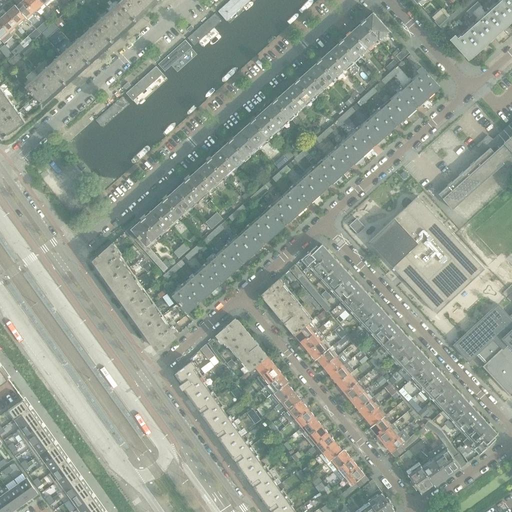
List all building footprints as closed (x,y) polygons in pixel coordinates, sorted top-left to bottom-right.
[(25,0),(23,0),(17,6),(16,7),(27,19),(36,12),(25,0)] [(44,4),(39,0),(25,0),(36,12),(44,4)] [(158,0),(125,0),(122,3),(120,2),(120,3),(136,21),(158,0)] [(255,0),(229,0),(217,11),(226,21),(227,20),(230,23),(245,10),(243,7),(250,0),(251,0),(254,2),(255,0)] [(511,0),(502,0),(488,13),(503,30),(508,26),(507,25),(511,21),(511,0)] [(472,13),(481,5),(477,2),(466,12),(471,16),(474,20),(476,18),(473,14),(472,13)] [(112,42),(136,21),(120,3),(118,4),(119,5),(110,14),(109,13),(107,14),(106,15),(107,16),(98,25),(97,25),(112,42)] [(27,19),(16,7),(17,6),(15,5),(7,13),(21,28),(21,27),(26,22),(30,26),(32,24),(27,19)] [(450,16),(443,8),(435,15),(438,19),(444,13),(448,18),(450,16)] [(378,38),(382,34),(385,37),(387,36),(385,34),(389,31),(373,12),(351,32),(366,48),(376,39),(377,41),(379,40),(378,38)] [(21,28),(7,13),(0,18),(0,22),(9,32),(14,28),(17,31),(17,30),(22,34),(25,32),(21,27),(21,28)] [(196,43),(221,21),(214,13),(189,35),(196,43)] [(443,22),(446,20),(448,18),(444,13),(438,19),(435,21),(439,26),(441,24),(443,22)] [(485,45),(497,34),(498,34),(503,30),(488,13),(466,33),(481,50),(486,46),(485,45)] [(9,32),(0,22),(0,39),(0,40),(9,32)] [(42,32),(48,27),(44,23),(38,28),(42,32)] [(89,63),(112,42),(97,25),(98,25),(97,23),(95,25),(96,27),(86,35),(85,34),(83,36),(84,37),(75,46),(74,46),(89,63)] [(454,36),(449,30),(446,32),(451,38),(454,36)] [(361,56),(359,55),(366,48),(351,32),(329,51),(344,68),(350,62),(352,64),(353,63),(351,61),(358,56),(359,58),(361,56)] [(481,50),(466,33),(461,37),(460,35),(457,38),(455,36),(451,39),(469,59),(471,57),(471,58),(476,54),(481,50)] [(164,70),(190,47),(183,40),(157,63),(164,70)] [(66,84),(89,63),(74,46),(75,46),(74,44),(71,47),(72,48),(63,56),(62,55),(59,57),(61,58),(51,66),(51,67),(66,84)] [(400,61),(409,53),(405,48),(400,53),(397,50),(392,54),(395,57),(396,56),(400,61)] [(334,77),(344,68),(329,51),(308,71),(322,87),(332,79),(333,81),(335,79),(334,77)] [(13,66),(22,58),(19,54),(16,57),(14,55),(8,61),(13,66)] [(389,71),(397,64),(394,60),(386,67),(389,71)] [(42,105),(66,84),(51,67),(51,66),(50,65),(48,67),(49,69),(40,76),(39,75),(38,76),(37,77),(38,78),(27,88),(42,105)] [(163,73),(156,65),(125,94),(131,100),(136,106),(166,79),(162,74),(163,73)] [(439,86),(422,67),(417,71),(419,75),(413,80),(428,97),(437,89),(437,88),(439,86)] [(312,96),(322,87),(308,71),(286,91),(300,107),(310,98),(312,100),(314,98),(312,96)] [(371,86),(378,81),(374,77),(368,83),(371,86)] [(428,97),(413,80),(392,99),(406,116),(428,97)] [(6,100),(0,90),(0,87),(0,86),(0,105),(9,99),(8,99),(6,100)] [(295,115),(293,113),(300,107),(286,91),(264,110),(278,126),(285,121),(286,123),(287,122),(286,120),(292,114),(293,116),(295,115)] [(127,106),(120,98),(96,120),(102,126),(105,127),(113,120),(112,119),(127,106)] [(348,107),(354,101),(351,98),(345,103),(348,107)] [(0,129),(5,137),(26,122),(20,115),(18,117),(16,114),(18,112),(17,111),(15,112),(8,102),(10,100),(9,99),(0,105),(0,129)] [(406,116),(392,99),(370,119),(385,136),(393,129),(406,116)] [(362,111),(355,104),(353,106),(359,114),(362,111)] [(268,135),(278,126),(264,110),(241,130),(256,146),(267,137),(268,139),(270,137),(268,135)] [(385,136),(370,119),(347,139),(363,156),(371,148),(385,136)] [(511,124),(511,123),(502,131),(492,140),(490,138),(478,149),(483,154),(497,170),(497,169),(498,169),(497,169),(503,163),(504,164),(504,163),(503,162),(511,153),(511,124)] [(246,156),(256,146),(241,130),(219,150),(234,166),(244,158),(245,160),(247,158),(248,157),(246,156)] [(311,139),(316,135),(313,131),(308,136),(311,139)] [(363,156),(347,139),(326,158),(341,175),(363,156)] [(224,175),(234,166),(219,150),(197,170),(212,186),(222,177),(224,179),(225,177),(224,175)] [(289,159),(294,154),(290,151),(285,155),(289,159)] [(475,189),(486,179),(487,179),(486,179),(497,170),(483,154),(474,162),(474,161),(473,161),(473,162),(470,164),(470,165),(470,166),(463,172),(462,171),(462,172),(459,174),(458,175),(459,176),(452,182),(451,181),(451,182),(448,185),(448,184),(447,185),(448,186),(438,194),(439,194),(439,195),(439,194),(443,198),(443,199),(452,209),(453,209),(464,199),(475,189)] [(282,165),(288,160),(286,157),(280,162),(282,165)] [(341,175),(326,158),(304,178),(319,195),(341,175)] [(207,194),(205,192),(212,186),(197,170),(175,189),(190,205),(196,200),(198,202),(199,200),(198,199),(204,193),(206,195),(207,194)] [(319,195),(304,178),(282,197),(297,214),(319,195)] [(180,214),(190,205),(175,189),(153,209),(168,225),(178,216),(180,218),(181,217),(182,216),(180,214)] [(417,196),(369,241),(437,314),(485,269),(455,236),(417,196)] [(297,214),(282,197),(260,216),(275,234),(297,214)] [(238,205),(234,201),(229,205),(233,210),(238,205)] [(158,234),(168,225),(153,209),(132,228),(131,229),(138,236),(140,239),(142,241),(144,242),(146,244),(146,245),(147,245),(156,236),(158,237),(159,237),(160,236),(158,234)] [(228,214),(224,210),(219,214),(223,219),(228,214)] [(275,234),(260,216),(238,236),(254,253),(275,234)] [(218,223),(212,217),(206,222),(211,228),(218,223)] [(364,227),(359,221),(357,219),(356,219),(350,225),(350,226),(357,233),(358,233),(364,227)] [(461,231),(453,223),(450,227),(457,235),(461,231)] [(204,234),(209,230),(205,226),(201,230),(204,234)] [(134,241),(135,240),(138,236),(131,229),(132,228),(131,227),(125,231),(134,241)] [(254,253),(238,236),(216,255),(224,264),(232,273),(254,253)] [(108,281),(127,267),(125,264),(116,251),(118,249),(113,243),(93,260),(104,276),(108,281)] [(181,256),(189,249),(185,244),(177,251),(174,254),(178,258),(181,255),(181,256)] [(339,263),(335,258),(335,259),(322,244),(318,248),(316,245),(302,259),(306,265),(307,266),(308,264),(309,264),(322,279),(339,263)] [(232,273),(224,264),(216,255),(206,264),(195,275),(210,292),(232,273)] [(359,284),(355,280),(349,274),(344,268),(339,263),(322,279),(332,289),(333,290),(342,300),(359,284)] [(298,279),(302,275),(303,275),(295,265),(290,270),(298,279)] [(145,292),(137,281),(141,278),(140,275),(135,279),(127,267),(108,281),(111,287),(112,287),(121,300),(125,306),(145,292)] [(295,278),(289,270),(284,274),(291,282),(295,278)] [(210,292),(195,275),(184,285),(173,296),(188,312),(210,292)] [(290,295),(282,285),(284,284),(280,279),(262,294),(264,297),(273,309),(290,295)] [(299,286),(295,281),(291,285),(295,290),(299,286)] [(380,307),(376,302),(375,302),(364,290),(364,289),(359,284),(342,300),(363,322),(380,307)] [(507,297),(511,292),(511,286),(503,293),(507,297)] [(312,298),(302,287),(300,289),(303,293),(299,297),(305,304),(312,298)] [(161,316),(154,305),(158,302),(157,299),(152,303),(145,292),(125,306),(129,311),(138,324),(142,330),(161,316)] [(283,321),(300,307),(290,295),(273,309),(283,321)] [(321,309),(312,298),(305,304),(307,306),(311,302),(319,311),(321,309)] [(487,314),(454,345),(469,361),(469,360),(476,354),(485,364),(483,366),(511,397),(511,395),(511,313),(509,316),(503,310),(498,304),(490,311),(487,314)] [(294,334),(310,321),(311,320),(300,307),(283,321),(294,334)] [(400,328),(396,324),(384,311),(380,307),(363,322),(383,344),(400,328)] [(163,347),(179,333),(175,328),(174,329),(171,326),(169,328),(161,316),(142,330),(146,335),(156,349),(163,347)] [(229,345),(246,331),(238,320),(237,320),(235,319),(217,335),(223,342),(224,342),(228,346),(229,345)] [(314,333),(317,330),(310,321),(294,334),(301,343),(314,333)] [(346,334),(339,326),(335,330),(338,331),(343,337),(346,334)] [(416,346),(410,339),(404,333),(400,328),(383,344),(403,366),(420,350),(416,345),(416,346)] [(239,358),(257,343),(246,331),(229,345),(239,358)] [(366,340),(370,336),(367,332),(361,338),(358,335),(353,339),(359,346),(366,339),(366,340)] [(308,351),(322,340),(318,335),(317,337),(314,333),(301,343),(308,351)] [(219,353),(212,344),(214,342),(212,339),(208,343),(209,346),(212,349),(216,355),(219,353)] [(315,360),(317,359),(330,347),(323,339),(322,340),(308,351),(315,360)] [(324,367),(337,356),(333,351),(334,348),(339,344),(337,342),(330,347),(317,359),(324,367)] [(249,370),(267,356),(257,343),(239,358),(249,370)] [(214,355),(206,345),(200,349),(209,360),(214,355)] [(436,367),(430,361),(424,355),(425,355),(420,350),(403,366),(413,377),(410,380),(420,390),(440,372),(436,367)] [(331,375),(343,365),(340,360),(342,358),(341,357),(346,353),(344,351),(337,356),(324,367),(331,375)] [(363,356),(363,355),(364,354),(361,351),(354,356),(357,361),(363,356)] [(226,362),(219,353),(216,355),(224,364),(226,362)] [(262,375),(274,365),(267,356),(249,370),(245,374),(247,377),(250,374),(252,375),(258,370),(262,375)] [(380,367),(375,361),(374,361),(371,359),(369,361),(377,370),(380,367)] [(374,368),(368,360),(365,363),(369,367),(368,368),(370,371),(374,368)] [(206,388),(192,368),(195,366),(191,361),(180,369),(175,373),(182,383),(179,385),(183,390),(184,389),(191,399),(206,388)] [(0,383),(9,378),(0,365),(0,383)] [(269,383),(281,373),(274,365),(262,375),(269,383)] [(337,384),(350,373),(343,365),(331,375),(337,384)] [(386,373),(381,367),(378,370),(383,376),(386,373)] [(344,392),(357,381),(353,376),(358,372),(356,369),(350,373),(337,384),(344,392)] [(239,379),(235,374),(234,374),(233,372),(230,371),(227,372),(235,382),(239,379)] [(456,389),(450,383),(445,377),(440,372),(420,390),(420,391),(430,402),(433,399),(443,409),(461,394),(456,389)] [(272,396),(287,383),(288,382),(281,373),(269,383),(261,390),(263,392),(266,390),(272,396)] [(387,381),(386,381),(382,376),(376,381),(381,386),(387,381)] [(398,391),(408,382),(403,376),(393,385),(398,391)] [(351,401),(364,390),(357,381),(344,392),(351,401)] [(278,404),(281,402),(293,392),(287,383),(272,396),(271,397),(277,405),(278,405),(278,404)] [(396,392),(389,384),(384,388),(391,396),(392,396),(396,392)] [(224,412),(214,398),(206,388),(191,399),(208,423),(224,412)] [(358,409),(374,396),(367,388),(364,390),(351,401),(358,409)] [(246,389),(242,392),(249,400),(252,397),(249,392),(246,389)] [(288,410),(300,400),(293,392),(281,402),(288,410)] [(381,405),(376,399),(380,395),(378,393),(374,396),(358,409),(365,418),(378,407),(381,405)] [(481,415),(477,411),(476,411),(465,399),(465,398),(461,394),(443,409),(454,420),(455,422),(464,431),(481,415)] [(23,398),(8,410),(14,419),(30,407),(23,398)] [(416,404),(411,399),(408,402),(413,407),(416,404)] [(290,422),(292,421),(295,418),(307,408),(300,400),(288,410),(283,414),(290,422)] [(266,414),(259,406),(256,409),(262,417),(266,414)] [(30,407),(14,419),(20,428),(36,416),(30,407)] [(383,417),(385,415),(378,407),(365,418),(372,426),(383,417)] [(422,418),(429,412),(425,407),(418,413),(422,418)] [(302,427),(314,417),(307,408),(295,418),(302,427)] [(418,417),(412,410),(409,413),(415,419),(418,417)] [(241,437),(232,423),(224,412),(208,423),(226,448),(241,437)] [(497,434),(491,426),(485,420),(481,415),(464,431),(473,442),(472,443),(476,447),(475,448),(480,454),(496,439),(494,437),(497,434)] [(20,428),(16,430),(23,439),(42,425),(36,416),(20,428)] [(309,435),(321,425),(314,417),(302,427),(296,432),(298,435),(301,433),(305,430),(309,435)] [(378,436),(391,425),(387,420),(386,421),(383,417),(372,426),(370,427),(378,436)] [(444,430),(451,423),(448,420),(444,423),(445,425),(441,428),(443,430),(444,430)] [(384,444),(400,432),(393,423),(391,425),(378,436),(384,444)] [(451,423),(444,430),(447,433),(450,430),(454,426),(451,423)] [(42,425),(23,439),(29,448),(49,434),(42,425)] [(316,444),(328,434),(321,425),(309,435),(306,438),(313,447),(316,444)] [(418,437),(428,429),(424,426),(415,434),(418,437)] [(405,441),(407,440),(404,435),(403,435),(401,433),(404,431),(403,429),(400,432),(384,444),(391,453),(401,445),(403,443),(405,441)] [(49,434),(29,448),(35,457),(55,442),(49,434)] [(321,454),(335,442),(328,434),(316,444),(319,448),(317,449),(321,454)] [(259,462),(249,448),(241,437),(226,448),(244,473),(259,462)] [(426,447),(421,441),(415,445),(420,451),(426,447)] [(55,442),(35,457),(42,466),(46,463),(61,452),(55,442)] [(292,448),(287,442),(283,444),(288,451),(292,448)] [(326,464),(342,450),(335,442),(321,454),(319,455),(326,464)] [(461,453),(468,447),(466,444),(462,447),(460,446),(457,449),(461,453)] [(405,450),(404,449),(401,445),(391,453),(395,458),(405,450)] [(445,447),(444,446),(435,453),(432,450),(427,453),(429,457),(420,464),(434,484),(435,485),(460,467),(453,457),(451,455),(450,453),(448,451),(447,449),(445,447)] [(418,452),(414,447),(410,450),(413,455),(418,452)] [(334,471),(350,458),(343,449),(342,450),(326,464),(323,466),(326,469),(329,466),(334,472),(334,471)] [(414,456),(408,450),(403,455),(408,461),(414,456)] [(61,452),(46,463),(52,472),(68,460),(61,452)] [(458,453),(457,454),(453,457),(460,467),(466,464),(458,453)] [(405,460),(401,455),(397,459),(396,461),(399,465),(403,462),(405,460)] [(342,479),(345,477),(357,466),(350,458),(334,471),(341,480),(342,479)] [(68,460),(52,472),(58,480),(74,469),(68,460)] [(277,486),(267,472),(259,462),(244,473),(261,497),(277,486)] [(434,484),(420,464),(419,462),(406,471),(403,473),(406,477),(408,475),(412,480),(410,481),(416,489),(417,488),(421,493),(434,484)] [(355,483),(364,475),(357,466),(345,477),(352,485),(353,484),(355,483)] [(312,474),(307,467),(303,470),(309,477),(312,474)] [(58,480),(54,483),(60,492),(80,478),(74,469),(58,480)] [(355,483),(358,486),(359,487),(368,480),(364,475),(355,483)] [(26,477),(17,484),(28,500),(38,493),(26,477)] [(80,478),(60,492),(67,501),(69,499),(86,487),(80,478)] [(17,484),(8,490),(20,506),(28,500),(17,484)] [(326,492),(324,488),(319,484),(315,487),(319,492),(322,496),(326,492)] [(290,511),(294,510),(284,496),(277,486),(261,497),(271,511),(290,511)] [(86,487),(69,499),(75,508),(93,496),(86,487)] [(8,490),(0,496),(10,511),(11,511),(20,506),(8,490)] [(329,504),(336,498),(332,493),(325,499),(329,504)] [(392,511),(395,511),(391,506),(393,505),(387,497),(385,498),(382,493),(369,502),(371,505),(376,511),(392,511)] [(10,511),(0,496),(0,511),(10,511)] [(93,496),(75,508),(77,511),(87,511),(99,504),(93,496)] [(376,511),(371,505),(369,502),(358,510),(354,504),(348,509),(350,511),(376,511)]
